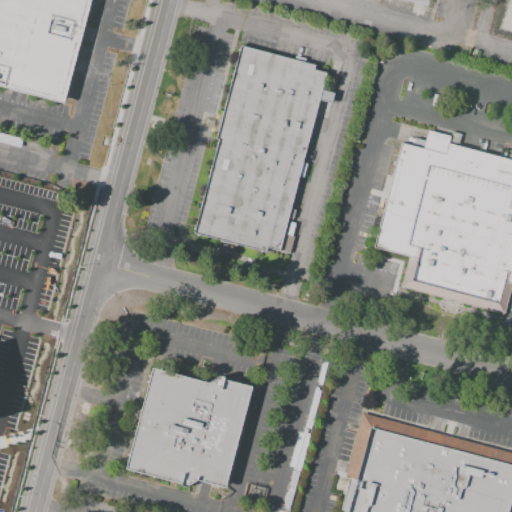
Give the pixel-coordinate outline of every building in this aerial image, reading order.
[(0,0),(0,86),(65,102),(88,0),(0,0)] [(411,0),(409,13),(424,16),(427,0),(411,0)] [(511,0),(499,0),(491,35),(511,39),(511,0)] [(239,47),(315,66),(313,71),(325,74),(279,256),(236,245),(194,234),(239,47)] [(401,145),(373,248),(410,260),(403,289),(505,315),(511,288),(511,162),(448,145),(449,139),(424,132),(421,148),(401,145)] [(150,371),(121,471),(182,490),(195,484),(222,492),(251,389),(217,380),(204,387),(150,371)] [(511,455),(511,511),(337,511),(363,416),(511,455)]
